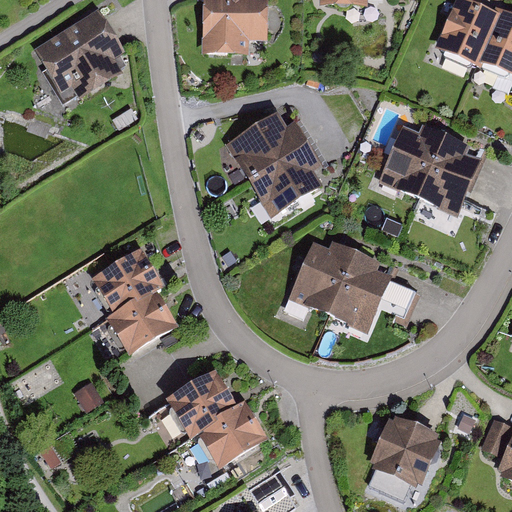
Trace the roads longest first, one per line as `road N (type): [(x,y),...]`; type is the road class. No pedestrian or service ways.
road 1 (residential): [(157,0),(169,124),(209,289),(232,334),(262,362),(316,385)]
road 2 (residential): [(316,385),(397,382),(443,354),(511,252)]
road 3 (residential): [(316,385),(315,444),(331,511)]
